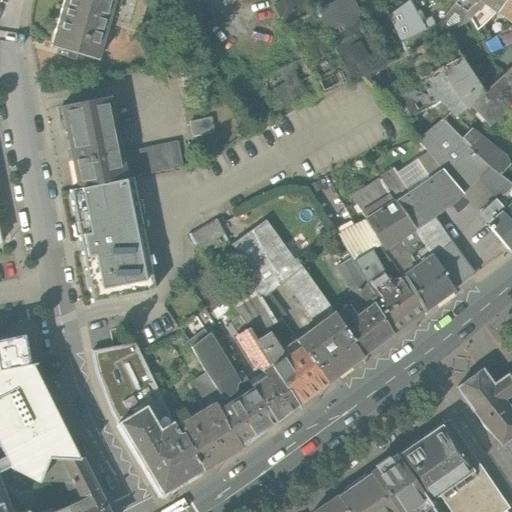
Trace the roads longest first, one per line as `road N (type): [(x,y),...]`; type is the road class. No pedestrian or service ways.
road 1 (secondary): [(193,511),(408,359)]
road 2 (residential): [(133,511),(85,413),(53,282)]
road 3 (residential): [(53,282),(9,48)]
road 4 (residential): [(291,509),(431,416),(436,392)]
